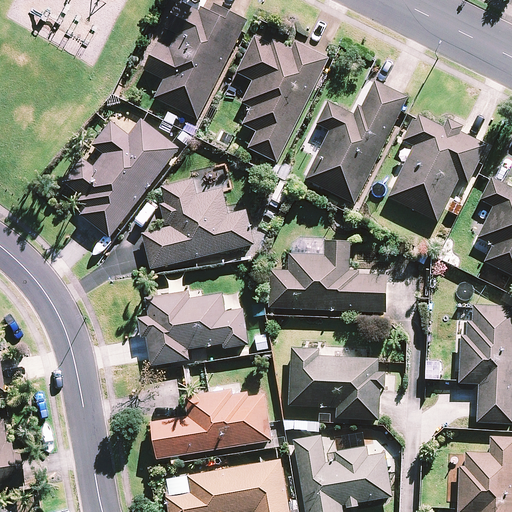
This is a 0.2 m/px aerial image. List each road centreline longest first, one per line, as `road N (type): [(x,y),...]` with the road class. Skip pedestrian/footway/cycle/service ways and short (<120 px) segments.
road 1 (residential): [(0,246),(49,299),(71,347),(102,511)]
road 2 (tertiary): [(393,0),(511,58)]
